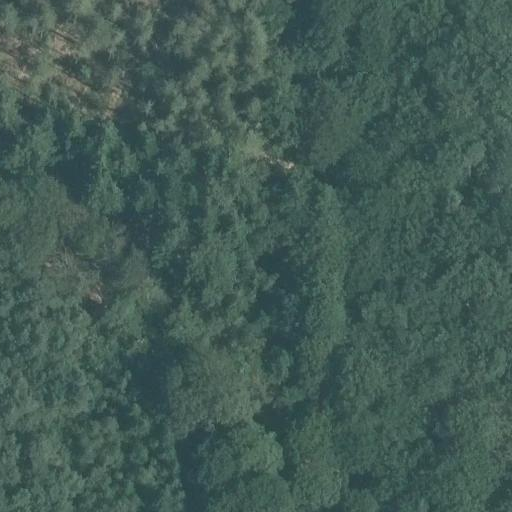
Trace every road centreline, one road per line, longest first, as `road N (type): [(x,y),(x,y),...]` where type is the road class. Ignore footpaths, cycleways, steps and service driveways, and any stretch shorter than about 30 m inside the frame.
road 1 (unclassified): [(333,511),(352,0)]
road 2 (unknown): [(241,0),(219,66),(157,136),(71,170),(0,149)]
